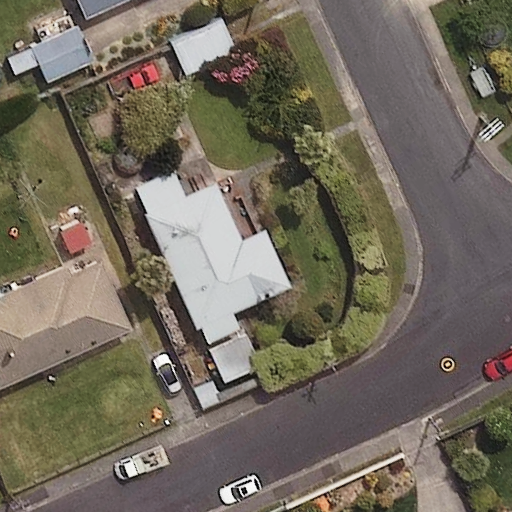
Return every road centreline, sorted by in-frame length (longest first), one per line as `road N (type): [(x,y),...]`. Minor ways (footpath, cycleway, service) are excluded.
road 1 (residential): [(511,318),(425,374),(119,511)]
road 2 (residential): [(511,312),(367,0)]
